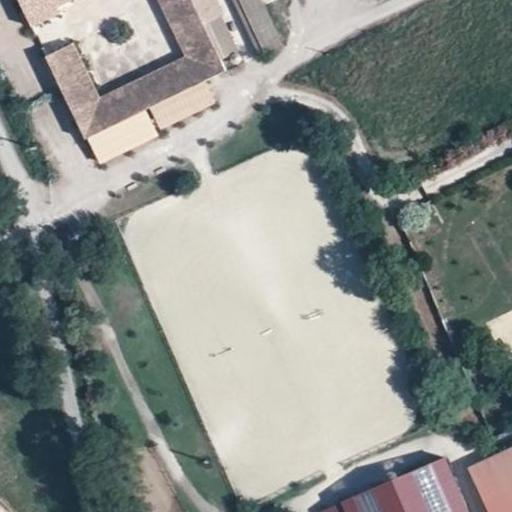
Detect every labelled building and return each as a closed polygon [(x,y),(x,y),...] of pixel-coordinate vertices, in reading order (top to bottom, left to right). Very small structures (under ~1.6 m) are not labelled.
[(51,56),(91,136),(229,70),(194,0),(24,0),(37,25),(65,12),(62,6),(72,0),(171,0),(201,60),(107,106),(104,98),(77,43),(51,56)] [(104,98),(107,106),(201,60),(171,0),(160,0),(189,57),(104,98)] [(222,15),(214,0),(195,0),(207,23),(222,15)] [(242,0),(267,52),(284,44),(263,0),(242,0)] [(91,137),(100,159),(124,150),(115,127),(91,137)] [(511,511),(511,448),(472,466),(492,511),(511,511)] [(347,501),(352,511),(470,511),(444,456),(347,501)]
